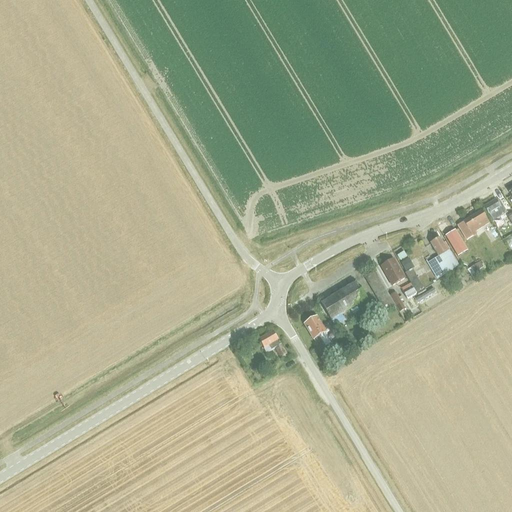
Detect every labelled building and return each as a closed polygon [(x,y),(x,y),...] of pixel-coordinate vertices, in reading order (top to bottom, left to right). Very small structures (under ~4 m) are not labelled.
[(496,200),(485,206),(494,221),(499,217),(505,214),(506,213),(499,201),(497,202),(496,200)] [(474,232),(488,223),(481,212),(458,225),(466,240),(476,234),(474,232)] [(444,223),(438,227),(443,234),(449,231),(444,223)] [(446,237),(458,257),(468,251),(455,231),(446,237)] [(459,266),(449,250),(445,243),(443,244),(440,239),(431,244),(439,257),(427,264),(436,280),(459,266)] [(404,251),(397,255),(400,261),(407,256),(404,251)] [(408,258),(400,263),(406,273),(409,271),(412,269),(414,268),(408,258)] [(399,279),(403,277),(393,260),(382,267),(392,285),(400,280),(399,279)] [(480,263),(467,270),(474,282),(484,276),(480,269),(483,268),(480,263)] [(406,273),(405,273),(410,283),(411,283),(416,294),(417,294),(423,290),(412,269),(409,271),(406,273)] [(394,306),(389,296),(375,272),(364,278),(384,312),(394,306)] [(331,320),(365,300),(355,283),(321,303),(331,320)] [(407,299),(416,294),(411,283),(410,283),(401,288),(407,299)] [(429,291),(414,300),(416,304),(431,295),(435,292),(432,288),(429,291)] [(395,292),(389,296),(394,306),(399,313),(405,310),(401,303),(398,298),(395,292)] [(326,333),(317,317),(304,325),(320,350),(325,347),(319,337),(326,333)] [(286,354),(273,331),(259,340),(264,348),(270,344),(273,349),(275,347),(281,357),(286,354)] [(250,344),(244,348),(247,352),(253,348),(250,344)]
